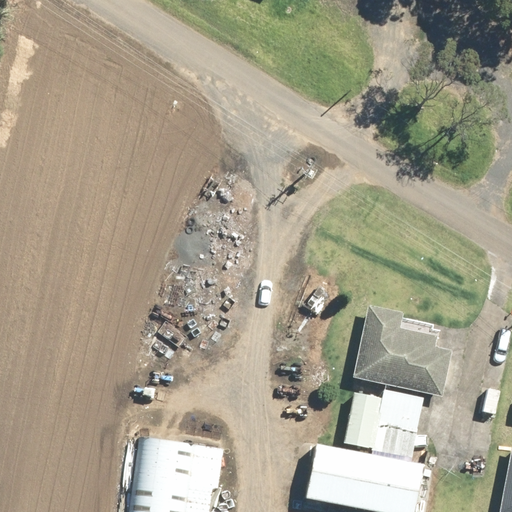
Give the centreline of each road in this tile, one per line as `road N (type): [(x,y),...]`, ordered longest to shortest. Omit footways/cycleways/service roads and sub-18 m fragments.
road 1 (unclassified): [(511,240),(113,0)]
road 2 (track): [(246,511),(255,405),(244,348),(262,156),(229,69)]
road 3 (track): [(415,0),(399,80),(352,144)]
